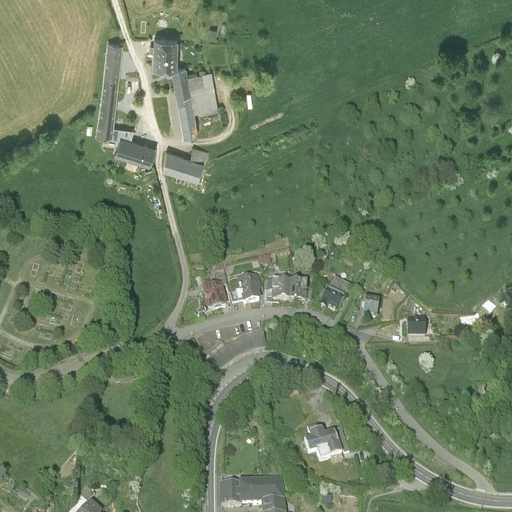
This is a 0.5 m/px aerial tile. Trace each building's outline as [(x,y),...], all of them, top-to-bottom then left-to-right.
[(208,37),(215,38),(217,28),(210,28),(208,37)] [(176,39),(154,39),(153,66),(171,67),(175,67),(176,39)] [(112,127),(122,46),(108,44),(97,136),(120,139),(130,140),(134,130),(112,127)] [(171,67),(177,97),(191,95),(187,75),(186,67),(175,67),(171,67)] [(212,70),(187,75),(191,95),(193,110),(218,106),(212,70)] [(193,110),(191,95),(177,97),(184,135),(198,134),(196,123),(193,110)] [(218,105),(218,106),(193,110),(196,123),(221,118),(218,105)] [(130,140),(120,139),(115,153),(149,164),(155,148),(130,140)] [(192,149),(190,158),(204,163),(209,151),(193,146),(192,149)] [(190,158),(167,151),(163,168),(198,179),(204,163),(190,158)] [(259,257),(260,266),(273,265),(272,256),(259,257)] [(219,278),(205,281),(211,310),(225,307),(219,278)] [(243,304),(244,306),(259,303),(257,293),(261,292),(258,279),(238,283),(241,293),(243,304)] [(334,279),(328,291),(344,299),(350,287),(334,279)] [(273,303),(289,304),(290,284),(273,284),(273,295),(273,303)] [(306,285),(290,284),(289,304),(305,304),(306,285)] [(344,299),(328,291),(320,308),(325,311),(326,310),(336,315),(344,299)] [(232,306),(243,304),(241,293),(230,296),(232,306)] [(378,302),(365,300),(362,317),(376,319),(378,302)] [(414,326),(407,326),(408,341),(425,341),(425,322),(414,322),(414,326)] [(201,367),(215,378),(223,370),(230,365),(237,360),(244,356),(250,353),(257,351),(265,349),(262,335),(262,331),(252,333),(245,336),(237,340),(229,344),(222,349),(215,354),(208,360),(201,367)] [(145,372),(118,383),(120,390),(132,385),(133,389),(149,383),(145,372)] [(307,431),(309,437),(321,433),(319,427),(307,431)] [(340,430),(335,432),(343,456),(349,454),(340,430)] [(333,433),(324,436),(322,432),(321,433),(309,437),(311,442),(305,444),(309,455),(327,449),(330,459),(341,455),(333,433)] [(240,508),(261,506),(283,504),(280,482),(239,485),(239,487),(240,508)] [(95,495),(86,485),(80,497),(86,503),(95,495)] [(240,510),(240,508),(239,487),(220,488),(221,510),(240,510)] [(22,502),(18,507),(25,511),(26,511),(30,507),(22,502)]
